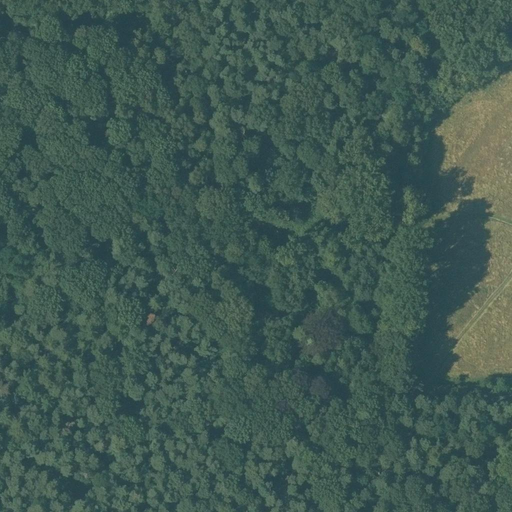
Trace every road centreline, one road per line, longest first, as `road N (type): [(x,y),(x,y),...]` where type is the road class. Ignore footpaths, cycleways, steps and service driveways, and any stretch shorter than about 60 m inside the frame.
road 1 (track): [(370,0),(283,162),(256,190),(217,211),(253,251),(249,369),(255,390),(279,409)]
road 2 (track): [(511,459),(279,409)]
road 3 (track): [(217,211),(0,246)]
